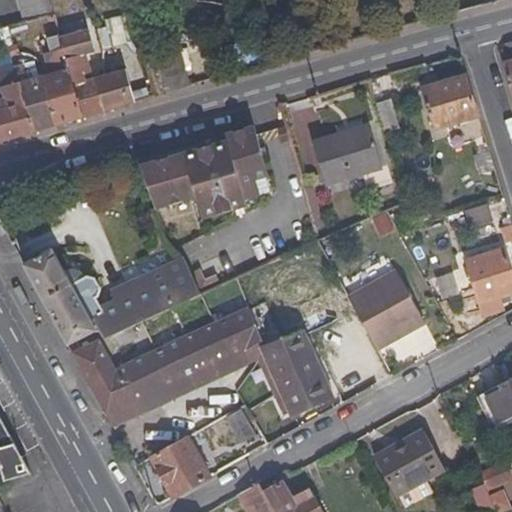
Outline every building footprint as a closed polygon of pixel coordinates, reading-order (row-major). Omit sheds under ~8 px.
[(18,0),(26,26),(54,16),(49,0),(18,0)] [(88,31),(60,38),(82,119),(92,117),(106,113),(96,79),(84,82),(82,76),(89,74),(84,56),(94,53),(88,31)] [(82,119),(60,38),(49,40),(52,54),(45,56),(49,71),(53,74),(28,81),(23,66),(0,74),(0,89),(1,90),(22,83),(36,133),(58,126),(82,119)] [(187,89),(177,58),(167,60),(164,50),(153,53),(165,95),(187,89)] [(511,62),(503,65),(511,91),(511,62)] [(131,105),(137,104),(127,71),(121,72),(131,105)] [(131,105),(121,72),(104,77),(96,79),(106,113),(131,105)] [(424,91),(435,131),(480,118),(468,78),(424,91)] [(1,90),(9,109),(0,111),(0,143),(14,139),(36,133),(22,83),(1,90)] [(400,130),(391,100),(377,104),(386,134),(400,130)] [(382,167),(370,126),(314,144),(325,184),(382,167)] [(141,166),(157,210),(198,199),(204,221),(248,209),(246,202),(261,197),(257,182),(270,179),(257,128),(227,136),(228,142),(141,166)] [(280,132),(283,145),(291,143),(288,130),(280,132)] [(304,191),(314,231),(322,230),(312,189),(304,191)] [(495,222),(489,205),(466,213),(471,229),(495,222)] [(418,226),(428,223),(421,208),(411,212),(418,226)] [(389,213),(374,218),(380,237),(395,232),(389,213)] [(408,230),(411,228),(405,215),(403,216),(397,218),(403,231),(405,231),(408,230)] [(511,230),(503,233),(508,245),(511,243),(511,230)] [(189,275),(183,261),(113,292),(117,302),(102,310),(96,298),(99,297),(100,289),(97,280),(88,277),(84,278),(83,277),(81,273),(78,271),(74,270),(65,273),(53,250),(22,264),(67,345),(99,328),(104,338),(125,329),(134,325),(140,322),(148,318),(177,306),(196,297),(198,296),(189,275)] [(511,278),(504,251),(465,261),(477,306),(511,296),(511,278)] [(286,257),(273,263),(279,276),(292,270),(286,257)] [(189,275),(198,296),(219,287),(215,278),(202,283),(197,271),(189,275)] [(349,298),(378,350),(426,322),(397,271),(349,298)] [(442,298),(464,293),(459,272),(436,277),(442,298)] [(196,297),(177,306),(180,313),(195,307),(199,306),(196,297)] [(177,306),(148,318),(153,329),(181,317),(180,313),(177,306)] [(246,310),(114,370),(109,359),(99,340),(88,345),(76,350),(70,351),(84,375),(102,408),(111,424),(144,409),(139,398),(260,341),(246,310)] [(136,330),(143,328),(140,322),(134,325),(136,330)] [(388,350),(396,365),(434,344),(425,328),(388,350)] [(125,329),(104,338),(99,340),(109,359),(115,356),(113,354),(112,352),(112,350),(131,341),(125,329)] [(286,417),(330,399),(302,330),(258,348),(286,417)] [(497,429),(511,421),(511,378),(479,396),(497,429)] [(228,416),(240,440),(259,430),(245,407),(228,416)] [(32,475),(3,424),(0,425),(0,465),(5,483),(32,475)] [(123,446),(134,466),(150,458),(161,451),(152,432),(123,446)] [(423,433),(375,458),(395,497),(444,470),(423,433)] [(161,451),(150,458),(171,496),(208,476),(188,437),(161,451)] [(478,475),(486,491),(511,478),(505,464),(478,475)] [(295,510),(282,483),(263,492),(272,511),(318,511),(314,502),(295,510)] [(272,511),(263,492),(259,484),(240,494),(248,511),(272,511)] [(506,511),(511,510),(511,501),(511,502),(504,504),(499,493),(489,497),(496,511),(506,511)]
